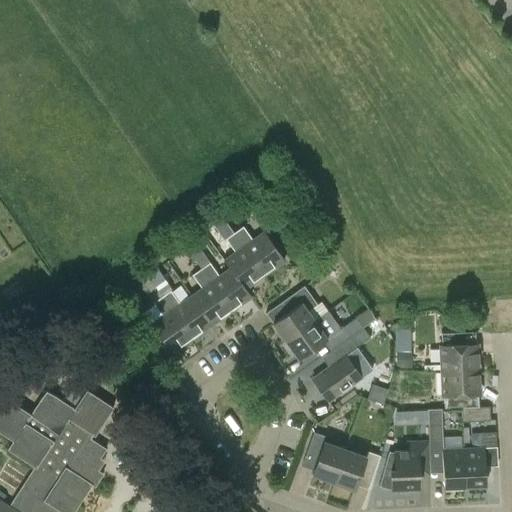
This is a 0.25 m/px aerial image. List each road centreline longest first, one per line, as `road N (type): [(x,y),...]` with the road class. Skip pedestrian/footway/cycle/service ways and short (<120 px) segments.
road 1 (residential): [(253,479),(196,400),(255,358),(280,402)]
road 2 (residential): [(507,511),(502,342)]
